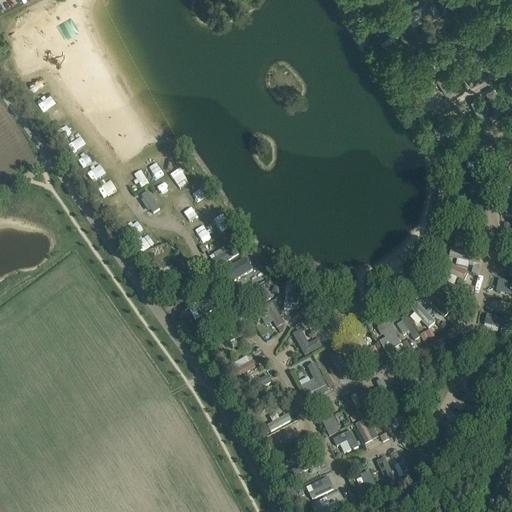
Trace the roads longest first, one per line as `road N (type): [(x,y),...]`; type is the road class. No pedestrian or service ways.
road 1 (unclassified): [(50,158),(211,388),(278,511)]
road 2 (unknown): [(305,404),(328,450),(344,461),(427,427),(442,410),(475,304)]
road 3 (unknown): [(158,311),(199,287),(229,297),(305,404)]
road 4 (unknown): [(305,404),(450,335),(475,304)]
road 5 (unknown): [(475,304),(493,235),(503,134),(511,125)]
